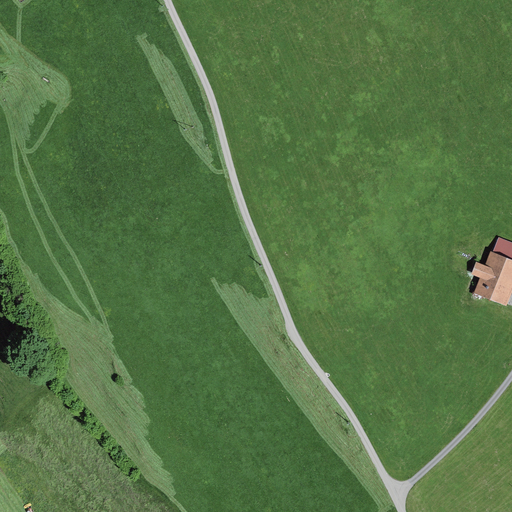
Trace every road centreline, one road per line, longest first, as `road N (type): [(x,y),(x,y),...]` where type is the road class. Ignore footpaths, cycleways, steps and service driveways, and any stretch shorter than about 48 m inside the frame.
road 1 (unclassified): [(393,496),(283,311),(167,0)]
road 2 (unclassified): [(393,496),(462,438),(511,375)]
